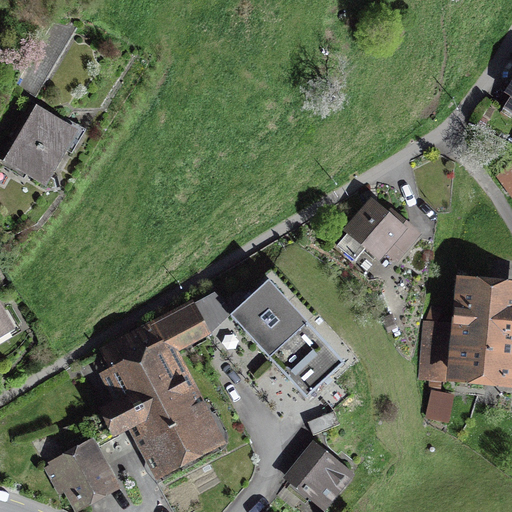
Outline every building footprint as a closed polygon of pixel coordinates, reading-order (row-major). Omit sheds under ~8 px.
[(30,109),(2,156),(45,182),(73,135),(30,109)] [(511,162),(497,174),(511,193),(511,162)] [(393,223),(371,205),(337,245),(355,260),(367,245),(378,254),(384,247),(396,257),(415,234),(397,219),(393,223)] [(343,363),(268,282),(231,315),(305,397),(343,363)] [(511,311),(511,288),(462,283),(453,374),(505,379),(509,334),(511,334),(511,312),(511,311)] [(215,293),(190,307),(204,333),(226,308),(215,293)] [(204,333),(190,307),(103,352),(128,400),(98,416),(107,433),(137,417),(162,464),(209,440),(159,345),(187,330),(192,339),(204,333)] [(0,313),(0,336),(10,331),(0,313)] [(445,327),(426,326),(421,378),(440,380),(445,327)] [(451,396),(432,392),(427,417),(446,421),(451,396)] [(322,401),(304,423),(315,432),(333,410),(322,401)] [(88,445),(45,468),(59,493),(71,487),(78,500),(109,484),(88,445)] [(347,473),(314,445),(288,476),(321,504),(347,473)]
